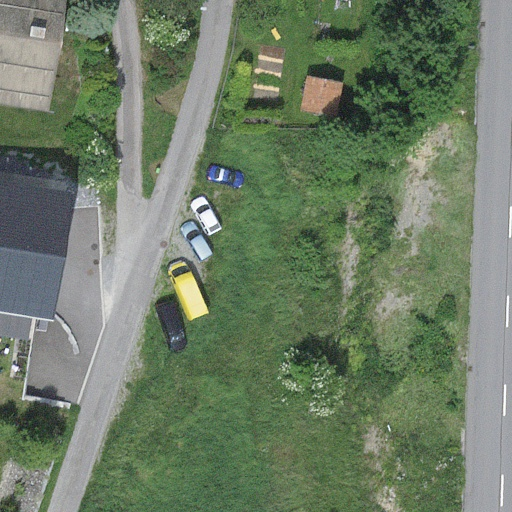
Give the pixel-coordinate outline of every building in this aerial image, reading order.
[(64,0),(0,0),(0,104),(47,112),(64,0)] [(341,82),(306,77),(300,113),(335,118),(341,82)] [(363,291),(475,292),(476,176),(364,175),(363,291)] [(52,192),(0,184),(0,353),(26,358),(52,192)] [(473,435),(473,297),(360,296),(359,435),(473,435)]
